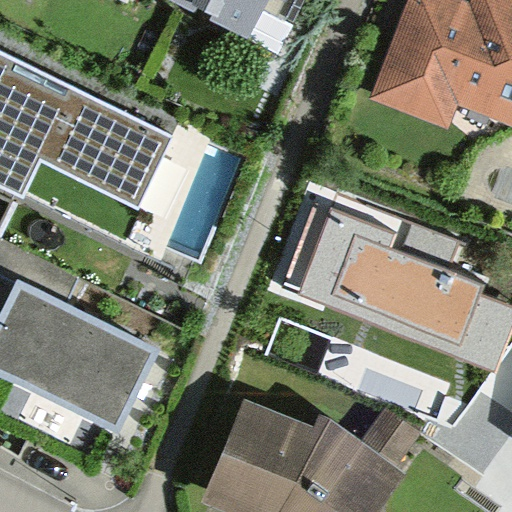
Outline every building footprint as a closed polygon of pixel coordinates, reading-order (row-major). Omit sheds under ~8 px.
[(196,0),(247,26),(261,0),(196,0)] [(511,0),(406,0),(375,87),(445,112),(453,89),(511,110),(511,0)] [(176,127),(0,37),(0,165),(24,178),(42,142),(143,193),(176,127)] [(397,233),(331,208),(298,296),(497,371),(511,330),(511,305),(480,294),(483,284),(391,250),(397,233)] [(136,386),(161,335),(18,262),(26,248),(0,234),(0,359),(119,419),(136,386)] [(365,432),(324,401),(318,411),(244,381),(201,486),(265,511),(362,511),(402,460),(394,454),(416,423),(388,402),(365,432)]
